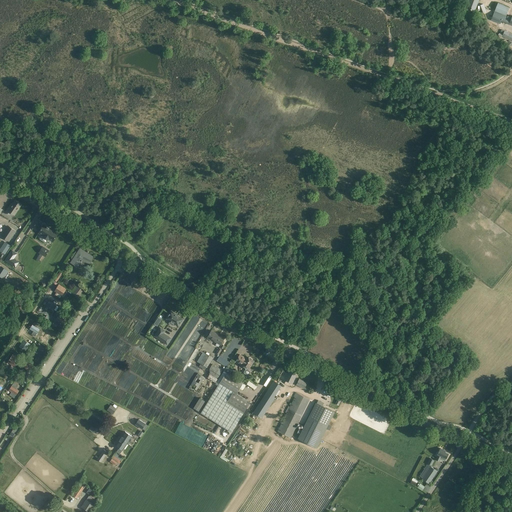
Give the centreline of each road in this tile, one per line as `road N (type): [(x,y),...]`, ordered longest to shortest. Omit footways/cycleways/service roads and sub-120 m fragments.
road 1 (tertiary): [(464,443),(211,314),(124,258)]
road 2 (unknown): [(0,156),(93,202),(141,253),(192,287)]
road 3 (tertiary): [(124,258),(0,178)]
road 4 (residential): [(7,428),(86,310)]
